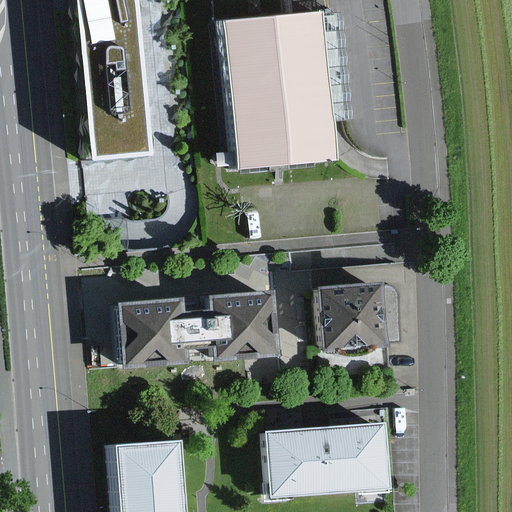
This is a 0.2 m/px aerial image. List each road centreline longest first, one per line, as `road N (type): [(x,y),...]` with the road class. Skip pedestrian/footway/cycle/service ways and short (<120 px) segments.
road 1 (residential): [(432,511),(424,236),(396,0)]
road 2 (primary): [(0,20),(40,470)]
